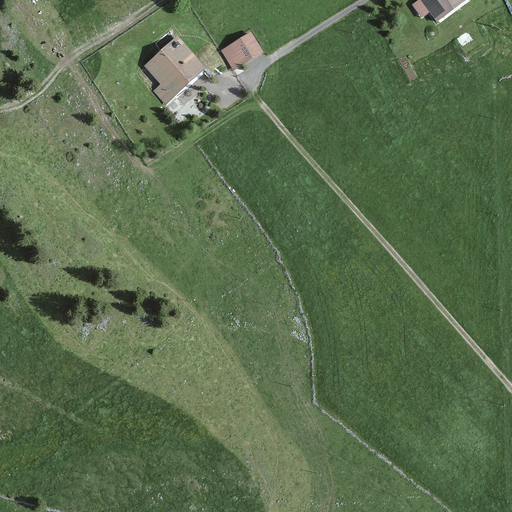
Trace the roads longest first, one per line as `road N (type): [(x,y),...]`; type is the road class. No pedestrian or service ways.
road 1 (track): [(511,386),(285,131),(250,80)]
road 2 (track): [(377,0),(250,80)]
